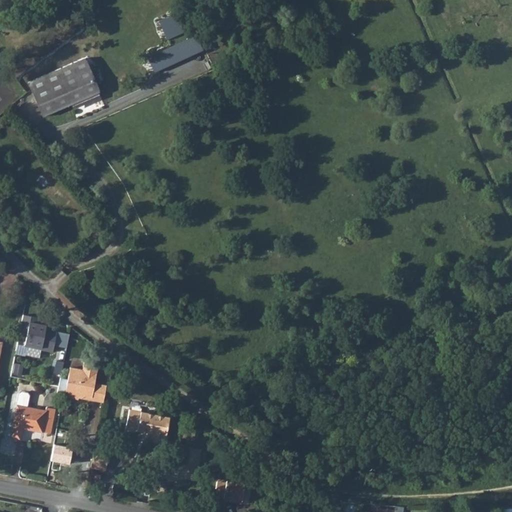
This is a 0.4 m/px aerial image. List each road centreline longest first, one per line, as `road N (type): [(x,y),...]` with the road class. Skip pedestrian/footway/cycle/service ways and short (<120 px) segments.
road 1 (residential): [(0,249),(94,334),(340,494)]
road 2 (unclassified): [(125,511),(0,486)]
